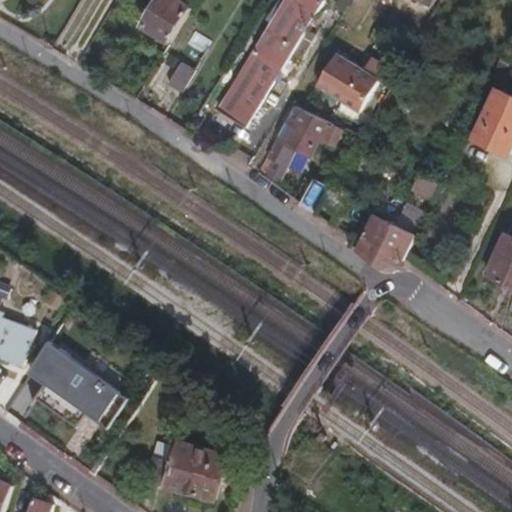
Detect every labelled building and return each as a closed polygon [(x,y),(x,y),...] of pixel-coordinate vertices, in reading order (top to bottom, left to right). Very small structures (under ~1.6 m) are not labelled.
[(172,46),(193,11),(176,0),(161,0),(145,28),(172,46)] [(247,133),(324,5),(316,0),(288,0),(218,115),(247,133)] [(340,50),(320,85),(361,112),(390,65),(374,55),(366,68),(340,50)] [(183,96),(196,74),(183,66),(170,88),(183,96)] [(511,94),(502,89),(477,138),(510,155),(511,151),(511,94)] [(329,139),(335,123),(297,105),(271,154),(290,164),(298,147),(314,155),(323,137),(329,139)] [(432,201),(440,183),(422,175),(414,193),(432,201)] [(344,221),(359,198),(337,184),(322,207),(344,221)] [(407,261),(419,235),(375,215),(362,246),(360,251),(385,271),(407,261)] [(511,287),(511,237),(508,235),(489,277),(511,287)] [(61,306),(70,294),(57,285),(49,297),(61,306)] [(0,357),(25,367),(38,331),(3,317),(5,312),(0,310),(0,306),(3,299),(0,298),(0,357)] [(51,345),(32,376),(47,387),(37,401),(78,429),(87,414),(111,431),(130,402),(51,345)] [(218,501),(229,457),(180,442),(168,487),(218,501)] [(162,484),(168,459),(154,456),(148,481),(162,484)] [(0,511),(6,511),(15,487),(0,479),(0,511)] [(51,511),(54,505),(35,499),(30,511),(51,511)]
